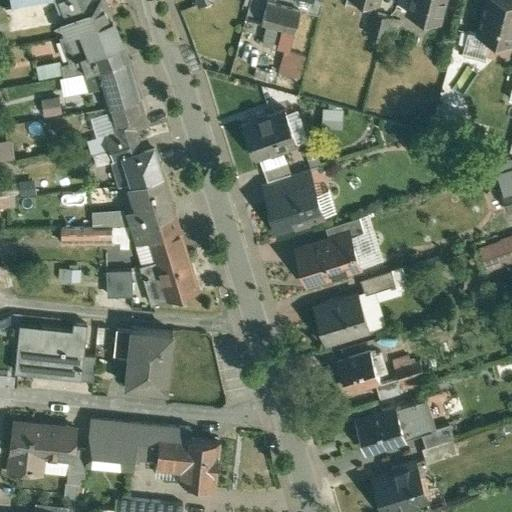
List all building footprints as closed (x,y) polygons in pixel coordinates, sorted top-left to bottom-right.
[(43,0),(14,5),(6,7),(10,33),(61,24),(61,23),(67,22),(73,31),(84,30),(113,19),(105,0),(43,0)] [(445,0),(410,0),(407,13),(439,22),(445,0)] [(511,0),(487,0),(479,33),(511,41),(511,0)] [(299,11),(265,2),(259,23),(282,29),(294,32),(299,11)] [(390,16),(375,12),(368,35),(384,39),(390,17),(390,16)] [(400,20),(390,17),(384,39),(394,41),(400,20)] [(113,19),(84,30),(92,53),(82,57),(88,71),(129,57),(114,19),(113,19)] [(294,32),(282,29),(277,48),(284,50),(288,51),(294,32)] [(84,30),(73,31),(63,35),(69,62),(71,61),(73,65),(63,67),(65,75),(88,71),(82,57),(92,53),(84,30)] [(279,71),(301,77),(306,56),(288,51),(284,50),(279,71)] [(129,57),(88,71),(92,86),(102,83),(110,107),(140,97),(141,97),(129,57)] [(37,76),(59,74),(58,59),(35,61),(37,76)] [(269,72),(255,68),(252,77),(267,81),(269,72)] [(40,99),(43,115),(60,111),(57,95),(40,99)] [(140,97),(110,107),(117,130),(107,133),(111,148),(139,140),(136,127),(148,123),(140,97)] [(81,99),(63,101),(65,112),(87,109),(86,102),(81,102),(81,99)] [(321,126),(341,126),(341,107),(321,107),(321,126)] [(270,111),(255,116),(256,117),(243,122),(254,156),(295,142),(284,108),(270,113),(270,111)] [(12,140),(0,141),(0,159),(14,158),(12,140)] [(156,148),(143,152),(139,140),(111,148),(116,163),(126,160),(132,180),(133,183),(164,174),(156,148)] [(126,160),(116,163),(122,183),(132,180),(126,160)] [(321,164),(267,180),(271,194),(306,183),(304,177),(311,175),(309,169),(322,165),(321,164)] [(511,168),(496,173),(505,200),(511,197),(511,168)] [(164,174),(133,183),(140,206),(129,209),(134,224),(177,212),(166,174),(164,174)] [(306,183),(271,194),(276,195),(272,210),(277,228),(295,223),(300,225),(308,223),(310,218),(323,214),(311,175),(304,177),(306,183)] [(15,180),(0,181),(0,194),(16,194),(15,180)] [(15,197),(0,197),(0,207),(16,206),(15,197)] [(124,209),(93,210),(93,226),(125,225),(124,209)] [(177,212),(134,224),(139,241),(149,238),(156,260),(187,251),(189,251),(177,212)] [(360,215),(326,225),(330,237),(350,231),(351,234),(365,230),(360,215)] [(111,228),(62,229),(63,243),(111,242),(111,228)] [(129,228),(114,228),(114,241),(129,242),(129,228)] [(330,237),(297,247),(307,281),(361,265),(351,234),(350,231),(330,237)] [(511,235),(479,247),(486,270),(511,261),(511,235)] [(156,260),(142,264),(154,304),(201,290),(189,251),(187,251),(156,260)] [(8,262),(0,264),(0,272),(3,286),(14,283),(8,262)] [(81,269),(64,268),(64,281),(80,282),(81,269)] [(392,268),(361,277),(366,293),(396,283),(392,268)] [(132,269),(107,270),(107,293),(133,292),(132,269)] [(359,292),(315,305),(326,341),(370,328),(359,292)] [(74,329),(43,325),(41,339),(20,337),(16,370),(82,377),(85,353),(88,323),(75,321),(74,329)] [(174,331),(133,326),(133,329),(119,328),(116,353),(130,355),(127,384),(168,388),(174,331)] [(372,352),(339,362),(348,389),(380,380),(378,374),(374,358),(372,352)] [(96,354),(85,353),(82,377),(94,378),(96,354)] [(387,371),(382,355),(374,358),(378,374),(387,371)] [(412,364),(410,356),(394,361),(399,378),(403,388),(428,380),(422,361),(412,364)] [(399,378),(377,385),(381,397),(403,390),(403,388),(399,378)] [(396,406),(364,416),(365,417),(357,419),(366,449),(422,432),(432,429),(432,428),(423,398),(417,400),(417,399),(415,399),(415,401),(396,406)] [(162,424),(91,416),(88,447),(88,449),(107,451),(107,453),(122,455),(121,468),(134,469),(136,453),(158,456),(157,461),(159,460),(160,456),(171,457),(171,461),(184,463),(187,436),(191,436),(192,426),(162,423),(162,424)] [(76,427),(15,420),(10,467),(30,469),(31,453),(71,457),(73,457),(74,446),(76,427)] [(450,422),(432,428),(432,429),(422,432),(426,445),(455,436),(450,422)] [(191,436),(187,436),(184,463),(182,480),(217,483),(221,439),(191,436)] [(88,447),(74,446),(73,457),(71,457),(70,475),(85,476),(86,465),(88,449),(88,447)] [(107,451),(88,449),(86,465),(121,468),(122,455),(107,453),(107,451)] [(399,468),(374,476),(385,510),(425,497),(420,481),(422,480),(416,459),(398,464),(399,468)] [(182,511),(184,502),(117,495),(115,511),(182,511)]
